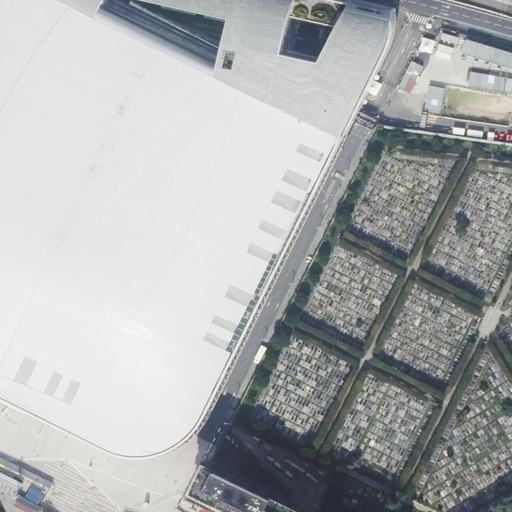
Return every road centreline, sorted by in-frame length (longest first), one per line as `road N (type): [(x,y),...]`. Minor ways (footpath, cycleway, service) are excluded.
road 1 (residential): [(371,115),(201,455)]
road 2 (motorway): [(183,511),(0,426)]
road 3 (residential): [(371,115),(511,133)]
